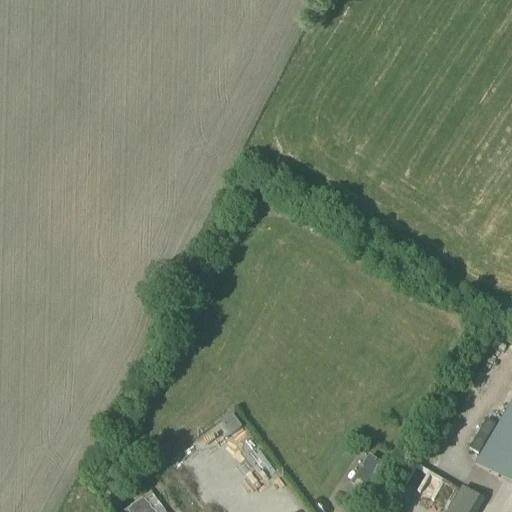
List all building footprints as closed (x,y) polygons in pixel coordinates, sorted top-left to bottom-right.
[(511,406),(475,468),(511,489),(511,406)] [(485,422),(468,452),(477,457),(493,427),(485,422)] [(367,457),(358,472),(373,482),(383,467),(367,457)] [(431,492),(444,500),(452,487),(439,479),(431,492)] [(460,491),(447,511),(472,511),(478,502),(460,491)]
